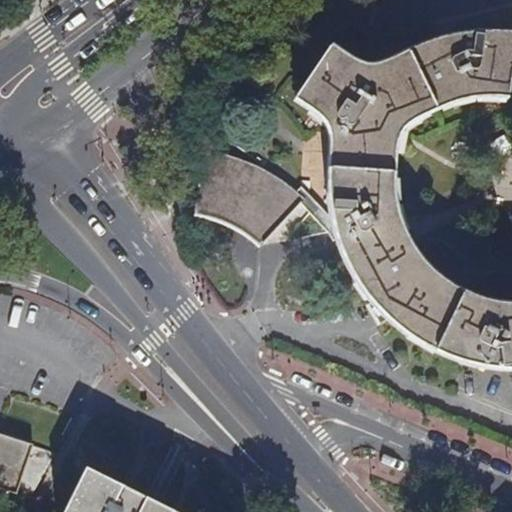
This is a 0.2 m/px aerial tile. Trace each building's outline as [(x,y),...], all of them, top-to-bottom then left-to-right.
[(511,302),(503,301),(481,298),(471,295),(459,288),(448,281),(437,273),(426,263),(417,251),(411,241),(405,228),(399,212),(396,197),(395,183),(395,169),(399,149),(400,140),(403,134),(406,129),(411,124),(429,115),(440,109),(454,104),(465,100),(481,98),(493,98),(508,98),(511,68),(511,33),(488,32),(470,33),(447,36),(431,41),(407,51),(391,59),(378,64),(370,65),(360,62),(351,58),(332,46),(296,102),(305,108),(317,116),(325,124),(328,131),(329,140),(328,161),(327,185),(329,200),(330,210),(334,229),(341,251),(349,267),(359,284),(367,297),(380,312),(394,325),(408,335),(423,345),(450,357),(470,364),(489,368),(507,369),(511,369),(511,302)] [(206,149),(195,215),(214,218),(227,222),(238,228),(246,234),(258,244),(305,197),(273,173),(255,163),(233,154),(222,152),(206,149)] [(32,446),(17,440),(0,434),(0,490),(16,495),(32,446)] [(65,511),(140,511),(146,500),(125,489),(86,469),(65,511)] [(168,511),(146,500),(140,511),(168,511)]
